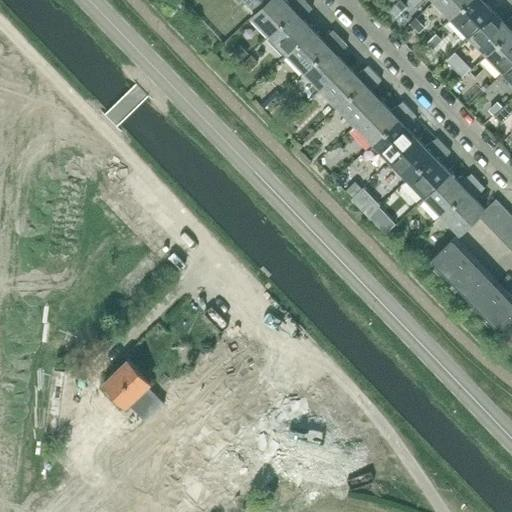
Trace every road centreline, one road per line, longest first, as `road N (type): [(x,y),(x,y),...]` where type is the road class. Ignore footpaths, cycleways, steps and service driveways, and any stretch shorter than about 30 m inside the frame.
road 1 (tertiary): [(511,438),(86,0)]
road 2 (residential): [(511,176),(350,0)]
